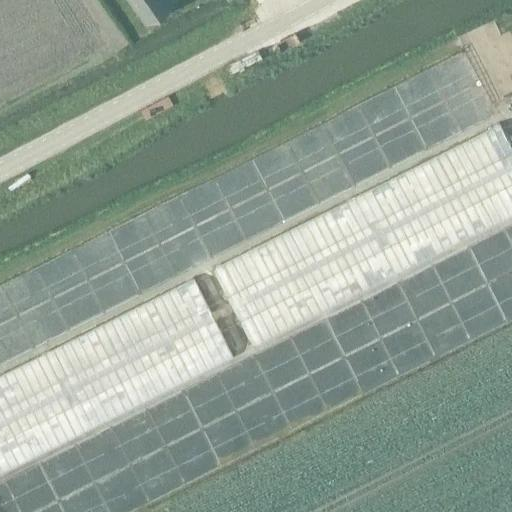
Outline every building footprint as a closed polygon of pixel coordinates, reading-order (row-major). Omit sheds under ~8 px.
[(130,0),(146,22),(172,3),(169,0),(130,0)] [(485,79),(448,89),(456,115),(492,105),(485,79)] [(142,200),(171,264),(384,167),(371,139),(383,134),(377,122),(379,121),(375,111),(383,107),(377,93),(142,200)] [(254,348),(511,216),(511,149),(499,123),(214,269),(254,348)] [(23,342),(93,312),(95,233),(0,273),(0,314),(4,315),(4,322),(9,334),(23,328),(23,342)] [(0,475),(233,359),(193,279),(0,376),(0,475)]
